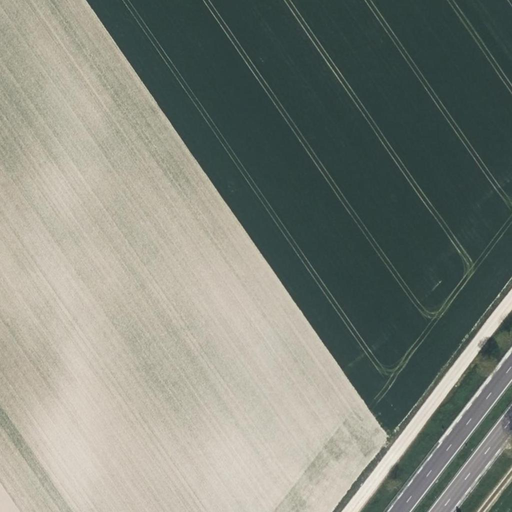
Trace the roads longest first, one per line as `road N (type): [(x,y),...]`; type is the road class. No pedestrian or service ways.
road 1 (unclassified): [(348,511),(511,299)]
road 2 (trunk): [(511,365),(399,511)]
road 3 (trunk): [(438,511),(511,416)]
